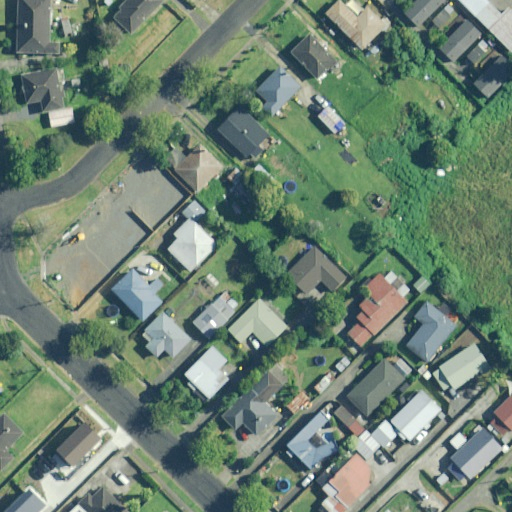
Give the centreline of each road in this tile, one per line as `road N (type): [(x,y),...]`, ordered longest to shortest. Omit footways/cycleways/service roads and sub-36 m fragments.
road 1 (residential): [(249,0),(82,169),(55,189),(0,201)]
road 2 (residential): [(12,289),(232,511)]
